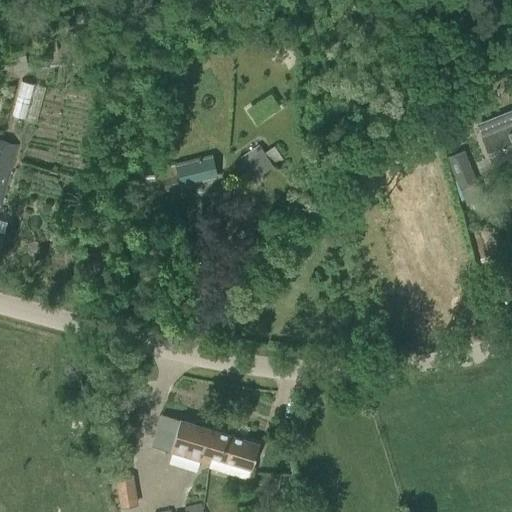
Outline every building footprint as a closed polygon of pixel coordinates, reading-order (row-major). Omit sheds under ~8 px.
[(148,10),(135,11),(136,23),(149,21),(148,10)] [(0,64),(14,63),(15,69),(26,68),(23,42),(12,44),(12,42),(0,43),(0,64)] [(20,79),(11,114),(36,120),(45,84),(20,79)] [(511,110),(476,124),(492,163),(511,155),(511,110)] [(152,128),(139,128),(139,139),(152,138),(152,128)] [(258,144),(237,158),(252,179),(283,158),(274,145),(263,152),(258,144)] [(0,246),(4,233),(6,222),(0,220),(0,203),(0,204),(15,147),(6,145),(0,166),(0,246)] [(465,148),(447,154),(459,184),(476,177),(465,148)] [(189,166),(179,168),(180,172),(162,176),(165,190),(216,178),(212,158),(188,164),(189,166)] [(428,234),(405,240),(411,261),(416,260),(420,274),(417,274),(422,292),(443,286),(440,278),(448,276),(449,281),(477,273),(464,230),(457,232),(448,197),(427,202),(431,218),(424,220),(428,234)] [(239,237),(248,244),(263,223),(254,216),(239,237)] [(162,414),(152,445),(170,451),(209,463),(211,456),(252,467),(259,444),(180,419),(162,414)] [(113,480),(119,507),(138,503),(132,476),(113,480)]
